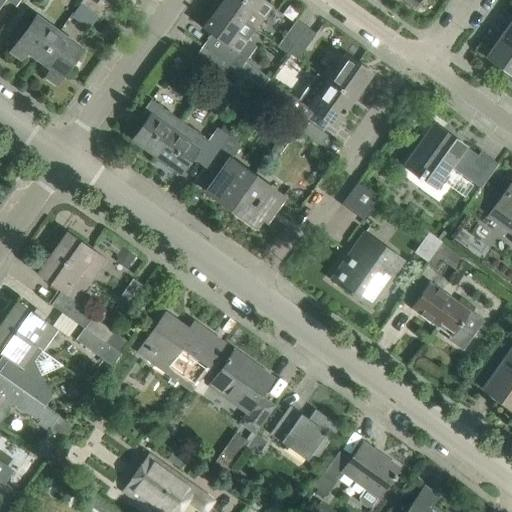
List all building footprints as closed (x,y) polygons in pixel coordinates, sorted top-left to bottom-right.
[(109,9),(96,0),(81,0),(79,3),(102,19),(109,9)] [(96,0),(109,9),(115,0),(96,0)] [(223,0),(220,4),(244,21),(251,10),(263,18),(272,5),(265,0),(223,0)] [(244,21),(220,4),(209,19),(208,19),(202,27),(227,46),(219,57),(224,61),(239,71),(248,59),(238,52),(255,29),(244,21)] [(39,59),(59,31),(36,15),(11,51),(20,58),(27,51),(39,59)] [(287,52),(306,26),(297,19),(278,46),(287,52)] [(511,19),(501,36),(511,43),(511,19)] [(297,59),(316,33),(306,26),(287,52),(297,59)] [(82,48),(59,31),(39,59),(51,68),(46,76),(56,83),(82,48)] [(511,43),(501,36),(486,56),(511,75),(511,43)] [(224,61),(219,57),(203,45),(195,56),(216,71),(224,61)] [(345,54),(334,70),(327,80),(353,99),(371,72),(345,54)] [(345,109),(353,99),(327,80),(318,74),(299,100),(314,110),(334,125),(343,113),(344,114),(347,110),(345,109)] [(284,105),(292,95),(268,79),(261,88),(284,105)] [(157,155),(182,121),(151,99),(140,114),(146,119),(133,138),(157,155)] [(326,135),(306,121),(297,114),(290,123),(319,144),(326,135)] [(227,136),(230,131),(233,127),(225,122),(219,130),(216,128),(208,139),(182,121),(157,155),(180,172),(194,153),(208,163),(227,136)] [(407,161),(423,172),(438,183),(450,166),(481,188),(498,163),(481,151),(478,155),(465,145),(462,148),(448,138),(450,135),(434,123),(407,161)] [(231,208),(254,175),(230,158),(239,144),(235,142),(239,137),(230,131),(227,136),(208,163),(205,167),(217,176),(206,190),(231,208)] [(283,196),(267,184),(254,175),(231,208),(255,225),(262,216),(266,220),(283,196)] [(381,198),(358,181),(342,204),(364,221),(381,198)] [(511,181),(504,192),(486,218),(511,236),(511,242),(511,181)] [(69,234),(54,254),(91,280),(107,259),(67,231),(66,232),(69,234)] [(399,258),(380,244),(364,233),(331,278),(371,307),(403,262),(399,258)] [(442,242),(428,264),(437,270),(444,260),(457,269),(465,257),(442,242)] [(91,280),(54,254),(40,274),(37,272),(37,273),(61,290),(51,304),(84,328),(84,327),(121,353),(129,342),(86,311),(77,300),(91,280)] [(145,286),(133,278),(118,299),(130,308),(145,286)] [(429,281),(410,307),(436,326),(428,337),(429,338),(440,322),(453,331),(448,339),(463,350),(484,320),(429,281)] [(19,303),(5,323),(41,349),(55,328),(17,301),(16,301),(19,303)] [(190,390),(224,343),(201,327),(196,335),(165,312),(153,329),(138,352),(190,390)] [(41,349),(5,323),(0,329),(0,352),(5,356),(6,361),(0,368),(0,372),(46,405),(51,397),(34,358),(41,349)] [(84,327),(84,328),(76,339),(113,365),(121,353),(84,327)] [(511,345),(483,388),(511,408),(511,345)] [(254,435),(276,405),(260,394),(272,378),(271,377),(268,381),(247,366),(250,362),(234,350),(228,358),(227,357),(224,360),(226,361),(210,383),(246,411),(238,423),(254,435)] [(46,405),(0,372),(0,422),(1,422),(7,415),(5,411),(9,405),(15,404),(16,407),(23,412),(27,411),(39,420),(39,424),(46,429),(51,427),(60,415),(46,405)] [(290,405),(269,433),(305,460),(311,452),(317,456),(328,442),(339,426),(315,409),(308,419),(290,405)] [(236,433),(215,462),(228,471),(249,442),(236,433)] [(323,473),(313,487),(325,495),(334,482),(342,470),(365,487),(359,496),(359,502),(366,506),(372,506),(379,496),(392,478),(393,479),(396,475),(395,473),(398,468),(362,442),(350,458),(339,450),(327,467),(323,473)] [(204,511),(213,500),(197,488),(148,455),(124,490),(133,496),(149,508),(151,504),(161,511),(170,511),(182,496),(204,511)] [(0,461),(0,477),(4,481),(12,470),(0,461)] [(4,481),(0,486),(0,492),(12,501),(19,491),(4,481)] [(424,486),(405,511),(440,511),(430,505),(437,496),(424,486)] [(90,488),(83,498),(97,509),(105,499),(90,488)]
